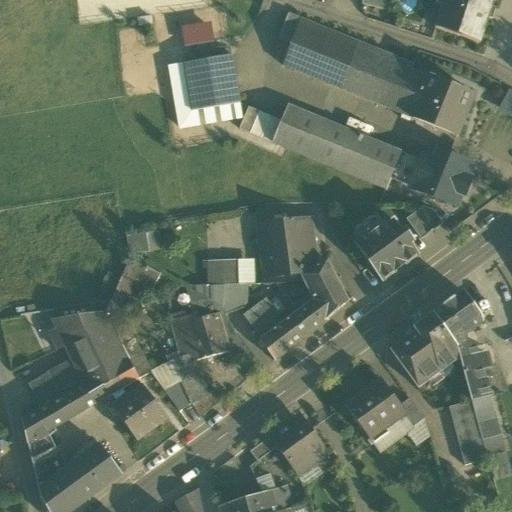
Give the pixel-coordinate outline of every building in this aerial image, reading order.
[(362,0),(361,5),(386,12),(388,0),(362,0)] [(434,29),(480,44),(494,0),(445,0),(441,15),(439,14),(434,29)] [(278,40),(290,44),(300,20),(288,15),(278,40)] [(282,66),(341,91),(359,44),(300,20),(290,44),(282,66)] [(215,43),(211,23),(181,28),(184,48),(215,43)] [(413,66),(359,44),(341,91),(410,119),(425,78),(411,72),(413,66)] [(183,65),(191,112),(239,104),(231,57),(183,65)] [(191,112),(183,65),(167,67),(178,131),(242,120),(239,104),(191,112)] [(411,120),(455,138),(473,95),(428,77),(427,79),(425,78),(410,119),(411,119),(411,120)] [(511,91),(507,89),(497,110),(511,118),(511,91)] [(287,107),(281,122),(272,144),(387,191),(391,180),(390,179),(400,154),(401,153),(287,107)] [(239,130),(250,135),(259,112),(248,108),(239,130)] [(250,135),(260,139),(270,117),(259,112),(250,135)] [(260,139),(272,144),(281,122),(270,117),(260,139)] [(420,162),(400,154),(390,179),(391,180),(410,188),(420,162)] [(445,164),(423,155),(420,162),(410,188),(409,188),(456,207),(461,195),(464,196),(470,180),(468,178),(473,166),(448,156),(445,164)] [(406,220),(421,240),(442,224),(433,211),(423,208),(406,220)] [(256,227),(263,279),(299,274),(312,272),(318,268),(317,267),(311,220),(256,227)] [(353,245),(381,284),(395,273),(395,272),(404,266),(404,267),(418,256),(410,245),(413,243),(404,231),(401,233),(393,222),(380,232),(378,229),(368,237),(366,235),(353,245)] [(159,232),(126,237),(129,256),(161,251),(159,232)] [(128,258),(118,282),(150,295),(161,275),(128,258)] [(253,259),(236,260),(237,285),(247,285),(255,284),(253,259)] [(207,287),(209,287),(237,285),(236,260),(206,261),(207,287)] [(313,301),(284,323),(260,340),(259,341),(274,362),(326,322),(325,321),(348,302),(327,261),(317,267),(318,268),(312,272),(299,274),(305,285),(306,287),(313,301)] [(221,307),(224,313),(225,316),(245,308),(246,298),(246,294),(247,285),(237,285),(209,287),(209,302),(221,307)] [(221,307),(209,302),(186,289),(193,316),(194,321),(219,315),(224,313),(221,307)] [(463,293),(433,314),(456,347),(460,359),(471,402),(474,413),(492,409),(482,369),(489,367),(486,355),(478,357),(475,346),(464,341),(465,336),(483,323),(481,318),(463,293)] [(113,296),(111,302),(106,315),(117,320),(124,301),(113,296)] [(243,316),(260,340),(284,323),(266,299),(243,316)] [(110,302),(91,305),(92,316),(57,322),(54,322),(60,335),(51,339),(57,352),(66,348),(111,326),(106,315),(111,302),(110,302)] [(55,310),(57,322),(92,316),(91,305),(55,310)] [(247,360),(225,316),(224,313),(219,315),(230,353),(228,353),(231,365),(247,360)] [(418,389),(460,359),(456,347),(433,314),(413,329),(415,332),(390,351),(418,389)] [(193,316),(178,320),(189,357),(181,359),(180,359),(173,361),(181,381),(191,405),(191,406),(209,397),(195,362),(228,353),(230,353),(219,315),(194,321),(193,316)] [(170,323),(180,359),(181,359),(189,357),(178,320),(170,323)] [(121,347),(111,326),(66,348),(72,361),(49,373),(58,388),(59,388),(62,395),(83,383),(85,387),(98,380),(128,362),(125,356),(121,347)] [(140,349),(125,356),(128,362),(129,361),(137,379),(151,372),(140,349)] [(128,362),(98,380),(107,397),(137,379),(129,361),(128,362)] [(181,381),(173,361),(151,372),(163,391),(181,381)] [(26,385),(35,402),(40,399),(58,388),(49,373),(26,385)] [(95,404),(107,397),(98,380),(85,387),(95,404)] [(163,391),(179,413),(191,405),(181,381),(163,391)] [(369,440),(370,440),(404,415),(405,414),(400,407),(381,381),(345,407),(369,440)] [(95,404),(85,387),(83,383),(62,395),(59,388),(58,388),(40,399),(45,408),(42,410),(53,428),(54,428),(90,407),(95,404)] [(112,410),(136,442),(166,420),(142,388),(112,410)] [(404,415),(413,428),(424,420),(410,399),(400,407),(405,414),(404,415)] [(449,408),(464,466),(486,460),(474,414),(474,413),(471,402),(449,408)] [(474,413),(486,459),(504,454),(504,453),(492,409),(474,413)] [(42,410),(39,412),(48,428),(53,428),(42,410)] [(47,431),(48,428),(39,412),(22,422),(32,463),(56,451),(48,437),(45,432),(47,431)] [(413,428),(404,415),(370,440),(380,455),(406,436),(415,430),(413,428)] [(276,448),(295,474),(297,473),(313,462),(326,452),(308,427),(304,430),(296,419),(269,439),(276,448)] [(429,438),(424,420),(413,428),(415,430),(406,436),(415,448),(429,438)] [(250,453),(257,463),(276,448),(269,439),(250,453)] [(66,470),(64,471),(86,501),(121,476),(99,445),(97,446),(94,442),(76,456),(78,460),(66,470)] [(32,463),(38,490),(64,471),(66,470),(56,451),(32,463)] [(323,475),(313,462),(297,473),(307,487),(323,475)] [(47,511),(71,511),(86,501),(64,471),(38,490),(40,498),(47,511)] [(256,479),(261,495),(275,490),(270,475),(256,479)] [(219,508),(219,511),(282,511),(283,511),(293,509),(285,487),(275,490),(261,495),(219,508)] [(174,504),(178,511),(202,511),(198,491),(174,504)]
